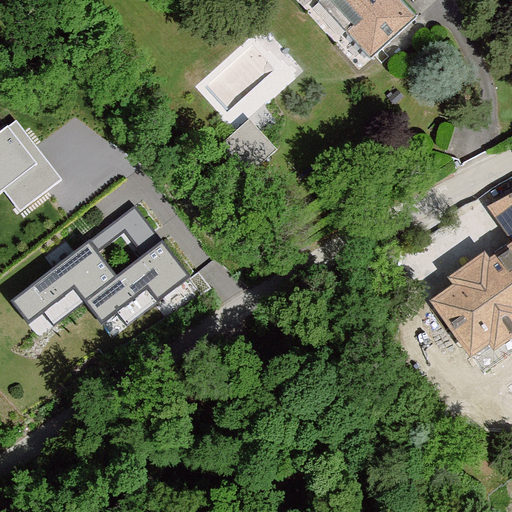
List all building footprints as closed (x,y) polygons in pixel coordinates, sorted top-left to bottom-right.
[(393,0),(321,0),(373,56),(412,21),(393,0)] [(16,120),(0,132),(0,192),(4,190),(22,212),(63,180),(16,120)] [(268,153),(243,124),(213,150),(238,179),(268,153)] [(511,192),(498,200),(511,228),(511,192)] [(511,283),(511,261),(495,237),(422,288),(434,306),(411,322),(434,356),(455,341),(447,328),(511,283)] [(163,238),(118,274),(90,240),(12,302),(29,324),(44,312),(55,325),(84,301),(103,325),(117,314),(128,327),(193,276),(163,238)]
